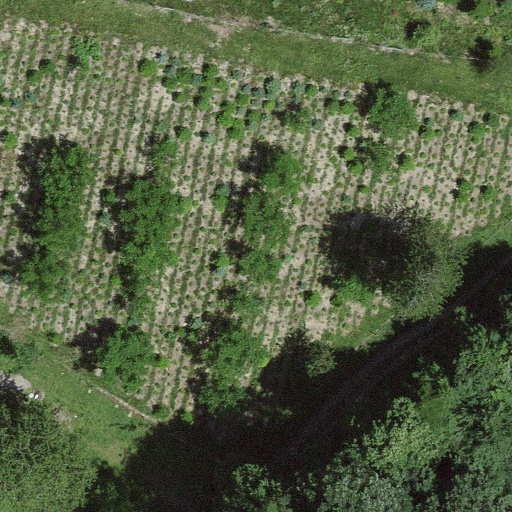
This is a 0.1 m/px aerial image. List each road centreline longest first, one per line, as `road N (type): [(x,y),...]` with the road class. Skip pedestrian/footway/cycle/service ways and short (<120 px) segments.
road 1 (track): [(262,511),(382,378),(511,260)]
road 2 (track): [(0,387),(209,511)]
